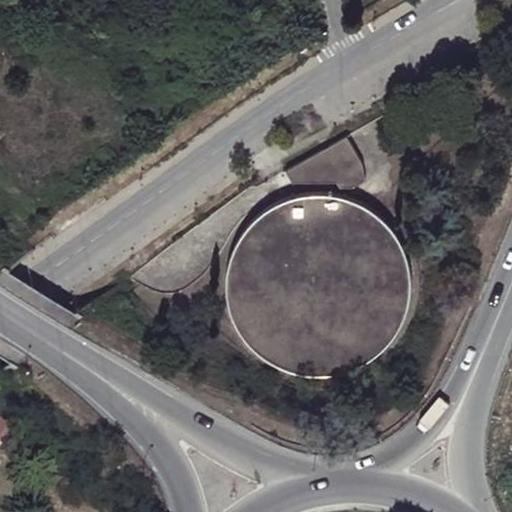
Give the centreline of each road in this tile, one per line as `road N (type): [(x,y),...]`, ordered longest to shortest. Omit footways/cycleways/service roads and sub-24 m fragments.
road 1 (unclassified): [(342,62),(0,309)]
road 2 (secondary): [(307,489),(77,361)]
road 3 (secondary): [(489,332),(430,426),(365,483)]
road 4 (secondary): [(77,361),(158,450),(183,511)]
road 5 (secondary): [(463,511),(466,427),(489,332)]
